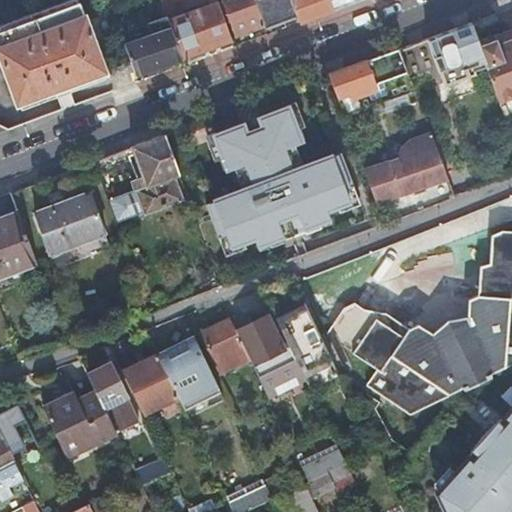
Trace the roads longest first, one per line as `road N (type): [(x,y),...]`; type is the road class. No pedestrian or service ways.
road 1 (residential): [(501,186),(0,377)]
road 2 (residential): [(429,0),(0,159)]
